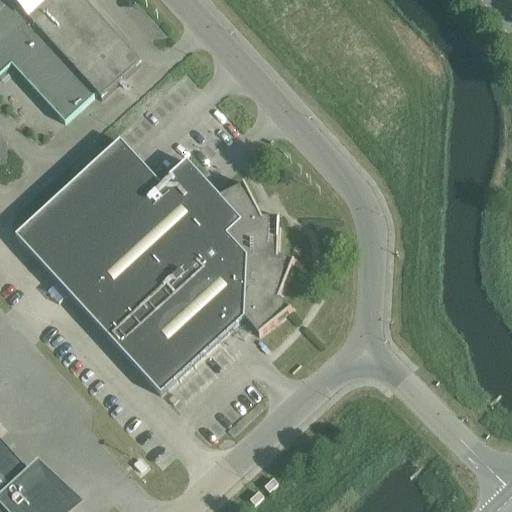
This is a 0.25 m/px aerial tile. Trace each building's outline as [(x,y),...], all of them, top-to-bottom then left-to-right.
[(102,104),(141,67),(79,0),(0,0),(0,78),(11,68),(65,127),(96,98),(102,104)] [(15,240),(161,399),(244,322),(259,339),(294,312),(292,311),(290,314),(279,302),(295,263),(294,262),(292,266),(278,260),(280,218),(278,218),(278,222),(262,222),(242,185),(241,186),(242,189),(220,201),(187,164),(161,188),(120,144),(15,240)] [(0,447),(0,511),(63,511),(38,484),(36,487),(0,447)] [(273,482),(264,490),(269,495),(278,487),(273,482)] [(259,495),(249,503),(254,509),(263,500),(259,495)]
